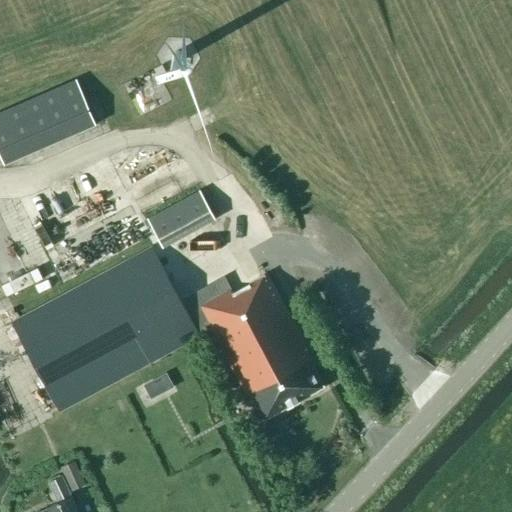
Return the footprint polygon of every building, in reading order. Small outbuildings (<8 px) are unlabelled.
[(95,124),(72,82),(0,121),(0,158),(7,172),(95,124)] [(224,108),(188,125),(193,136),(229,119),(224,108)] [(199,190),(147,219),(162,247),(215,218),(199,190)] [(119,198),(41,234),(63,282),(125,254),(124,253),(144,244),(131,216),(128,218),(119,198)] [(230,215),(249,250),(270,239),(251,204),(230,215)] [(260,421),(323,386),(304,350),(306,349),(266,274),(248,284),(246,280),(217,296),(213,288),(194,297),(192,294),(181,300),(152,248),(62,296),(12,323),(59,411),(108,384),(210,329),(260,421)] [(84,485),(73,461),(59,468),(70,491),(84,485)] [(70,497),(62,481),(60,476),(47,482),(57,503),(47,508),(48,509),(40,511),(77,511),(71,497),(70,497)]
